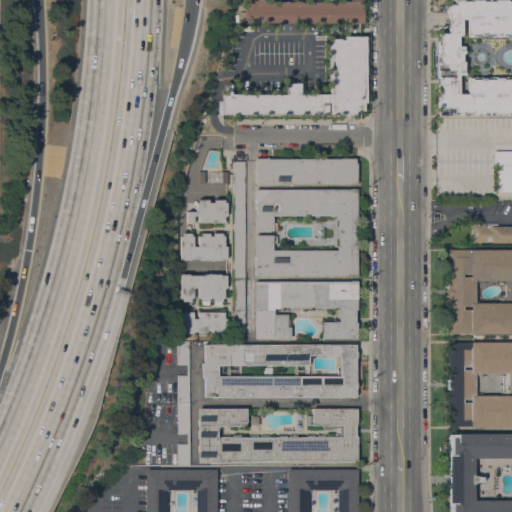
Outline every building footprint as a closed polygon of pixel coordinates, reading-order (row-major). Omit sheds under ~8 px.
[(246,0),(262,0),(262,1),(363,1),(364,14),(359,22),(246,22),(246,0)] [(439,33),(448,33),(448,13),(446,13),(446,5),(450,5),(450,3),(455,3),(455,1),(457,1),(457,0),(511,0),(511,113),(439,114),(439,33)] [(222,113),(222,93),(225,93),(225,84),(230,84),(230,94),(285,94),(285,82),(300,82),(300,94),(329,94),(329,44),(331,44),(331,38),(340,38),(340,39),(345,39),(345,36),(366,36),(366,101),(363,101),(363,109),(358,109),(358,113),(222,113)] [(511,190),(497,190),(497,165),(493,166),(493,150),(511,150),(511,190)] [(255,157),(355,158),(355,163),(357,163),(356,184),(255,183),(255,157)] [(233,161),(244,161),(245,279),(233,279),(233,161)] [(199,171),(227,171),(227,183),(199,183),(199,171)] [(357,276),(254,276),(254,275),(254,269),(254,267),(254,262),(255,262),(255,260),(254,259),(254,257),(255,257),(255,234),(273,234),(273,236),(276,236),(276,242),(273,242),(273,249),(337,249),(337,245),(339,245),(339,236),(338,236),(338,229),(339,229),(339,219),(337,219),(337,215),(272,215),(272,222),(276,222),(276,229),(273,229),(272,230),(254,230),(255,209),(254,209),(254,206),(255,206),(255,203),(254,203),(254,198),(255,198),(255,189),(357,188),(357,224),(355,224),(355,241),(357,241),(357,276)] [(187,211),(196,211),(196,202),(198,202),(198,199),(208,199),(208,202),(214,202),(213,199),(224,199),(224,202),(226,202),(227,215),(224,215),(224,221),(198,222),(198,215),(193,215),(194,222),(187,222),(187,211)] [(511,241),(470,241),(470,222),(483,222),(483,225),(493,225),(493,222),(496,223),(496,225),(511,225),(511,241)] [(180,236),(182,236),(182,233),(191,233),(191,235),(193,235),(193,246),(198,246),(198,236),(201,236),(201,233),(209,232),(209,236),(213,236),(213,232),(221,232),(221,236),(224,236),(224,246),(226,246),(227,258),(222,258),(222,259),(200,260),(200,258),(191,258),(191,260),(180,260),(180,236)] [(511,331),(447,331),(447,247),(511,247),(511,331)] [(190,274),(190,275),(202,275),(202,274),(221,274),(221,275),(226,275),(226,287),(224,287),(224,298),(222,298),(222,301),(213,301),(213,298),(209,298),(209,301),(201,301),(201,297),(198,297),(198,287),(193,287),(193,297),(191,297),(191,301),(182,301),(182,298),(181,298),(181,274),(190,274)] [(245,279),(245,340),(233,340),(233,279),(245,279)] [(254,280),(357,281),(357,309),(355,309),(355,322),(357,322),(357,338),(322,338),(322,321),(339,321),(339,306),(334,306),(334,308),(315,308),(315,306),(311,306),(311,308),(291,308),(291,306),(282,306),(282,308),(274,308),(274,314),(287,314),(287,326),(290,326),(290,338),(254,338),(254,280)] [(227,331),(224,331),(224,334),(214,334),(214,331),(208,331),(208,333),(198,333),(198,331),(193,331),(193,333),(180,333),(180,311),(193,311),(193,318),(198,318),(198,311),(224,311),(224,318),(227,318),(227,331)] [(511,424),(446,424),(446,340),(511,340),(511,424)] [(178,341),(189,341),(189,364),(178,364),(178,341)] [(204,396),(204,378),(201,378),(201,362),(204,362),(204,344),(355,344),(355,351),(357,351),(357,357),(355,357),(356,382),(358,382),(358,388),(355,388),(355,396),(204,396)] [(178,403),(178,375),(189,375),(189,403),(178,403)] [(189,433),(178,433),(178,403),(189,403),(189,433)] [(196,462),(196,408),(245,407),(245,424),(216,424),(216,436),(249,436),(249,434),(257,434),(257,436),(259,436),(259,434),(267,434),(267,436),(277,436),(277,434),(285,434),(285,436),(287,436),(287,434),(295,434),(295,436),(305,436),(305,435),(313,434),(313,436),(315,436),(315,435),(324,435),(324,436),(334,436),(334,434),(338,434),(338,427),(321,427),(321,424),(306,424),(306,415),(311,415),(311,407),(356,407),(356,423),(354,423),(354,435),(356,435),(356,461),(196,462)] [(448,511),(448,432),(511,431),(511,511),(448,511)] [(189,465),(177,465),(177,443),(189,443),(189,465)] [(146,511),(146,469),(216,469),(216,511),(146,511)] [(287,511),(287,469),(357,469),(357,511),(287,511)]
